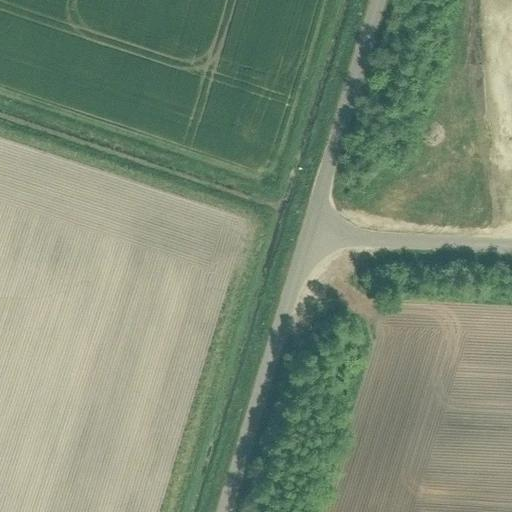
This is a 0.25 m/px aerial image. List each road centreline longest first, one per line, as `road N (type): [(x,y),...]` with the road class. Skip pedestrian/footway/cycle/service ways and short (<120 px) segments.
road 1 (unclassified): [(305,209),(214,511)]
road 2 (unclassified): [(370,0),(305,209)]
road 3 (unclassified): [(305,209),(511,220)]
